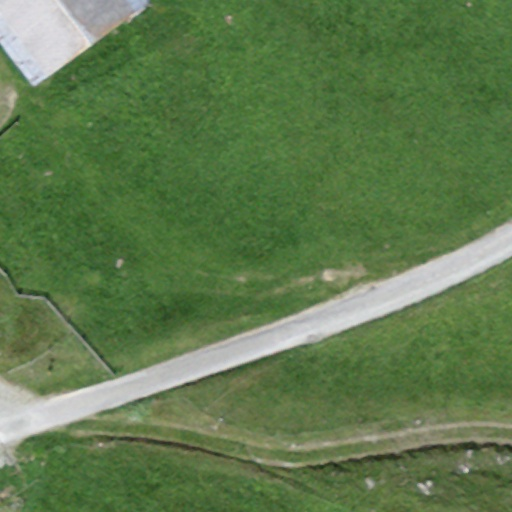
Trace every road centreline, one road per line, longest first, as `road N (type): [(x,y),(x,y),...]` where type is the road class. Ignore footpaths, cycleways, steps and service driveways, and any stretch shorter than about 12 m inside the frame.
road 1 (track): [(0,426),(345,312),(511,242)]
road 2 (track): [(511,447),(444,440),(293,463),(0,428)]
